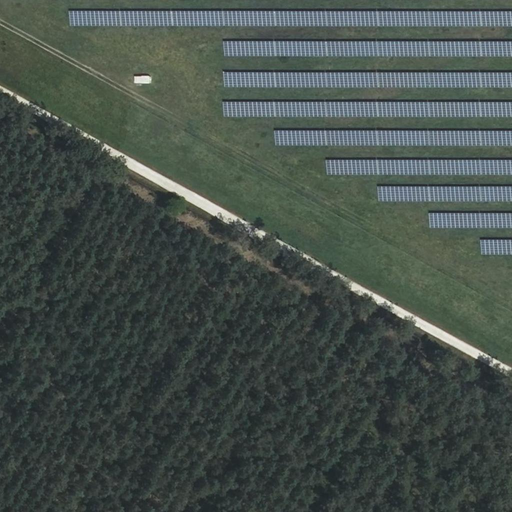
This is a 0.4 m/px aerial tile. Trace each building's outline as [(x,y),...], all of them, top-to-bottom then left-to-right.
[(70,11),(70,24),(149,25),(149,13),(70,11)] [(317,24),(511,26),(511,18),(501,19),(501,13),(318,11),(317,24)] [(345,174),(346,161),(327,160),(327,173),(345,174)] [(405,188),(379,186),(378,199),(404,201),(405,188)] [(430,214),(430,227),(445,227),(445,214),(430,214)]
